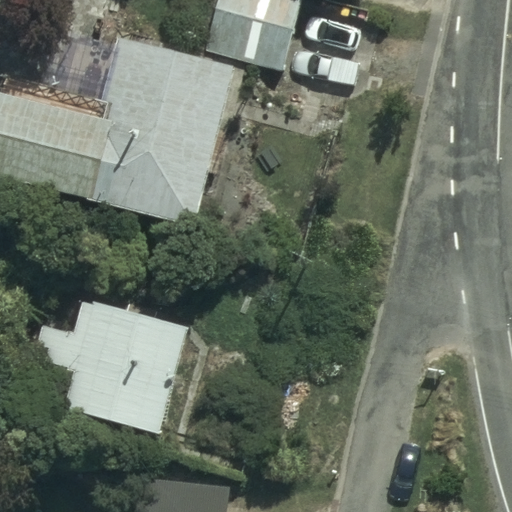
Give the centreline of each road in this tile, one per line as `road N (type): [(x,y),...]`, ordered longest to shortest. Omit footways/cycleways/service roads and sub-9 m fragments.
road 1 (residential): [(499,149),(395,366),(363,511)]
road 2 (tertiary): [(499,149),(511,327)]
road 3 (tertiary): [(511,0),(499,149)]
